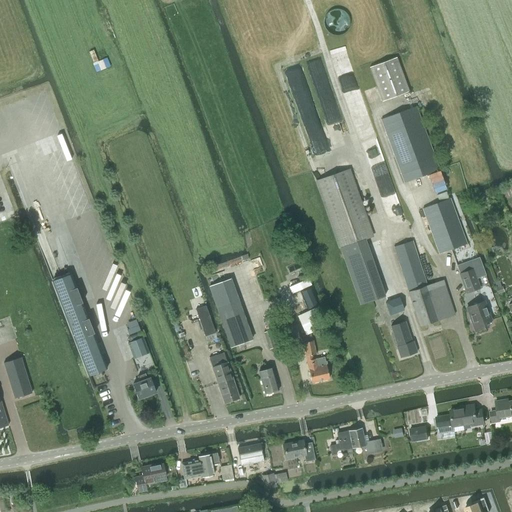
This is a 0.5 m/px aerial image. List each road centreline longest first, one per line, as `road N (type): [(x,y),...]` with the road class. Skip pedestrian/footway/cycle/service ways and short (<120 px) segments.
road 1 (residential): [(0,464),(511,365)]
road 2 (track): [(60,62),(162,335),(188,428)]
road 3 (unknown): [(135,438),(108,346),(11,98)]
